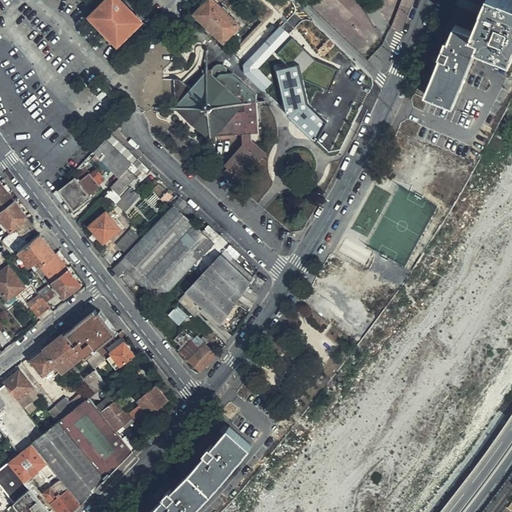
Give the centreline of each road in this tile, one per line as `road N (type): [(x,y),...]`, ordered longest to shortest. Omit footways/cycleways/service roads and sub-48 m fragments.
road 1 (tertiary): [(428,0),(366,140),(289,278)]
road 2 (residential): [(289,278),(133,125)]
road 3 (unknown): [(205,511),(275,427),(223,373)]
road 4 (tertiary): [(0,151),(104,283)]
road 5 (tertiary): [(289,278),(198,400)]
road 6 (tertiary): [(198,400),(95,511)]
road 7 (tertiary): [(104,283),(198,400)]
road 8 (residential): [(104,283),(0,367)]
